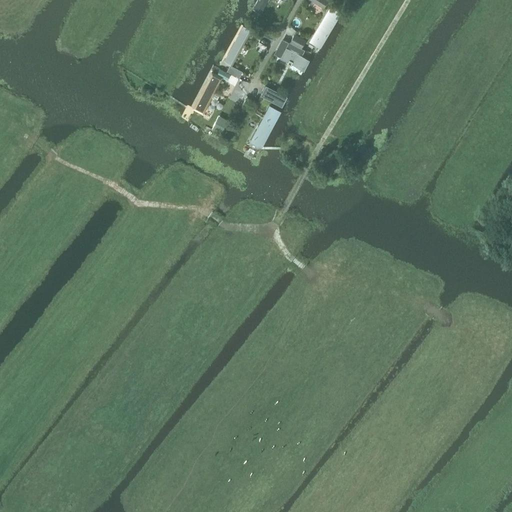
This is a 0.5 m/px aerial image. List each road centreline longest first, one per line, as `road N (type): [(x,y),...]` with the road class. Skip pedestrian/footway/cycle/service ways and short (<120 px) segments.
road 1 (track): [(25,136),(138,204),(198,209),(229,226),(264,228),(316,274)]
road 2 (track): [(408,0),(270,231)]
